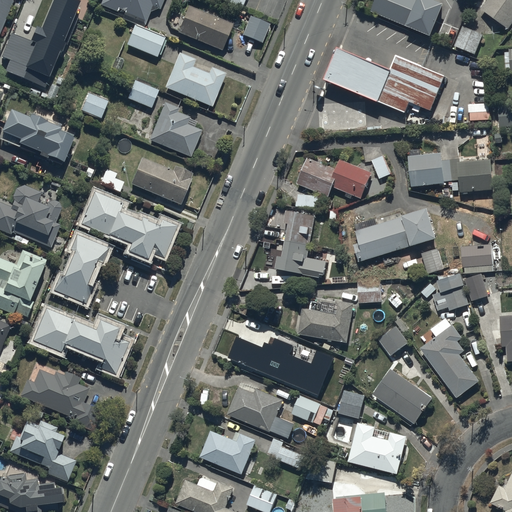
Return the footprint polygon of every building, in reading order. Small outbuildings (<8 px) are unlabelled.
[(0,0),(0,28),(11,0),(0,0)] [(71,6),(56,0),(54,0),(34,46),(17,39),(3,73),(25,82),(29,73),(43,79),(49,66),(53,68),(55,65),(62,68),(85,15),(69,9),(71,6)] [(100,0),(99,3),(117,11),(118,7),(124,9),(121,16),(143,26),(150,11),(157,7),(160,8),(162,0),(100,0)] [(375,0),(370,13),(406,28),(408,22),(431,32),(444,0),(375,0)] [(511,0),(484,0),(481,5),(509,26),(511,21),(511,0)] [(188,5),(177,30),(222,48),(232,23),(188,5)] [(251,14),(242,34),(262,42),(270,23),(251,14)] [(134,23),(126,43),(157,56),(165,37),(134,23)] [(463,25),(454,45),(475,53),(483,33),(463,25)] [(178,50),(164,85),(212,105),(226,72),(211,66),(208,72),(193,66),(196,58),(178,50)] [(394,80),(342,58),(329,90),(382,112),(394,80)] [(408,119),(412,109),(434,117),(447,81),(400,64),(384,110),(408,119)] [(135,79),(126,96),(151,107),(159,89),(135,79)] [(88,91),(80,109),(100,117),(107,100),(88,91)] [(179,107),(163,101),(148,138),(190,155),(201,128),(187,123),(190,116),(177,111),(179,107)] [(470,111),(470,118),(490,118),(490,101),(469,101),(469,110),(470,110),(470,111)] [(511,102),(498,103),(500,125),(511,124),(511,102)] [(46,119),(47,117),(30,111),(29,114),(10,106),(1,127),(19,135),(17,139),(39,149),(38,151),(46,154),(47,153),(62,160),(74,134),(60,128),(60,124),(46,119)] [(442,150),(408,154),(412,184),(446,180),(452,180),(453,189),(460,189),(460,190),(494,188),(492,157),(461,159),(461,157),(443,158),(442,150)] [(384,154),(372,159),(380,177),(392,172),(384,154)] [(141,155),(130,182),(180,203),(193,172),(174,165),(173,168),(141,155)] [(308,155),(297,182),(329,195),(333,185),(362,198),(373,171),(341,157),(337,167),(308,155)] [(106,167),(99,182),(119,191),(124,182),(115,177),(117,172),(106,167)] [(0,228),(10,233),(11,229),(50,246),(60,224),(55,222),(61,208),(59,201),(53,199),(48,200),(47,203),(38,200),(41,191),(24,184),(16,187),(13,194),(14,198),(12,204),(0,198),(0,228)] [(159,223),(138,214),(137,216),(121,209),(124,203),(95,190),(80,222),(108,234),(109,231),(130,240),(127,247),(146,255),(148,250),(164,257),(176,224),(161,218),(159,223)] [(297,192),(296,205),(318,207),(319,194),(297,192)] [(404,214),(377,222),(375,216),(355,222),(357,228),(355,228),(359,240),(353,242),(359,259),(437,234),(428,204),(403,211),(404,214)] [(287,207),(285,219),(290,220),(283,252),(279,252),(277,265),(301,269),(301,272),(324,275),(326,259),(309,255),(316,211),(287,207)] [(109,246),(76,233),(70,247),(73,248),(62,274),(59,273),(53,288),(86,302),(94,282),(89,280),(98,259),(103,261),(109,246)] [(494,244),(461,245),(463,265),(464,265),(465,271),(495,270),(494,244)] [(438,246),(422,252),(428,272),(444,267),(438,246)] [(46,259),(21,249),(15,263),(0,257),(0,307),(14,313),(14,311),(27,315),(33,300),(31,299),(46,259)] [(463,283),(465,283),(460,268),(438,275),(442,290),(432,293),(438,309),(448,306),(449,310),(469,303),(463,283)] [(482,272),(466,277),(473,299),(489,293),(482,272)] [(381,281),(358,282),(359,301),(382,300),(381,281)] [(336,298),(336,301),(317,298),(315,308),(303,306),(298,332),(347,340),(353,301),(336,298)] [(46,305),(33,338),(60,350),(63,340),(103,356),(99,366),(116,373),(128,341),(114,335),(118,324),(99,316),(96,326),(46,305)] [(511,312),(501,313),(503,345),(507,345),(507,358),(511,357),(511,312)] [(436,334),(420,346),(457,395),(480,378),(461,353),(465,349),(458,340),(463,336),(453,322),(452,323),(446,316),(431,327),(436,334)] [(10,324),(0,319),(0,370),(0,369),(0,355),(6,358),(10,348),(1,344),(10,324)] [(397,324),(379,338),(391,355),(410,341),(397,324)] [(253,340),(244,363),(299,385),(312,352),(293,344),(289,354),(253,340)] [(329,348),(321,366),(340,375),(348,357),(329,348)] [(392,366),(373,392),(415,422),(433,396),(392,366)] [(27,378),(20,395),(72,417),(70,423),(93,432),(101,408),(84,401),(88,387),(78,383),(80,377),(64,370),(63,374),(56,371),(55,374),(39,368),(34,381),(27,378)] [(239,385),(228,412),(270,430),(284,398),(257,386),(254,391),(239,385)] [(339,409),(339,410),(360,417),(365,393),(344,388),(344,391),(339,390),(335,408),(339,409)] [(300,393),(292,412),(321,424),(324,417),(330,420),(334,409),(321,404),(322,402),(300,393)] [(38,423),(25,418),(18,436),(15,435),(9,450),(47,466),(44,471),(67,480),(76,459),(57,451),(64,434),(56,430),(58,426),(40,419),(38,423)] [(398,471),(408,434),(392,429),(390,437),(373,433),(376,424),(358,420),(349,459),(398,471)] [(212,428),(200,454),(243,473),(258,439),(241,431),(237,439),(212,428)] [(273,437),(267,453),(294,464),(299,451),(282,444),(283,441),(273,437)] [(337,460),(320,456),(316,477),(336,482),(338,474),(352,477),(353,471),(336,467),(337,460)] [(511,511),(511,471),(506,486),(500,483),(491,500),(507,508),(505,511),(506,511),(511,511)] [(0,506),(16,511),(35,511),(57,508),(56,501),(62,500),(60,484),(54,484),(53,480),(37,482),(36,478),(26,479),(25,472),(5,474),(5,477),(0,474),(0,506)] [(236,485),(218,478),(214,488),(186,477),(176,501),(204,511),(242,511),(227,506),(236,485)] [(255,483),(247,502),(269,511),(270,511),(279,493),(255,483)] [(389,511),(387,489),(334,494),(335,511),(389,511)]
